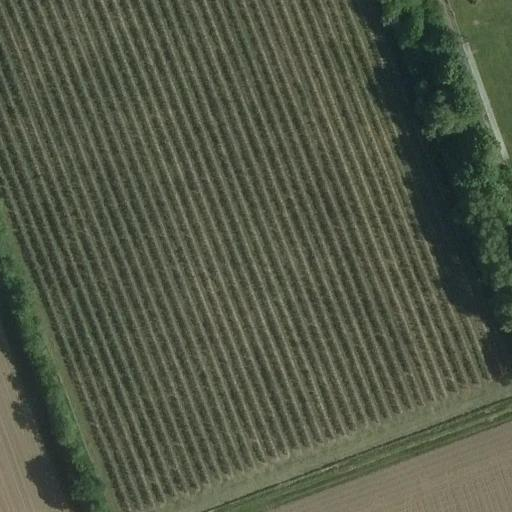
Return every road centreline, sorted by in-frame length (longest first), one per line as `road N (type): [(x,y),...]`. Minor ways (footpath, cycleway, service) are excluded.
road 1 (track): [(511,414),(245,511)]
road 2 (track): [(0,306),(75,511)]
